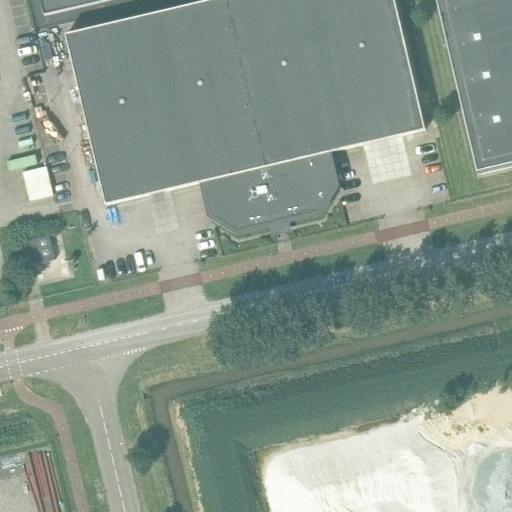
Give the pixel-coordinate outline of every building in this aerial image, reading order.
[(41,0),(45,16),(112,0),(41,0)] [(266,168),(226,0),(216,0),(66,36),(106,206),(203,183),(266,168)] [(394,0),(226,0),(266,168),(329,153),(426,131),(394,0)] [(511,0),(437,0),(479,176),(511,167),(511,0)] [(320,213),(337,186),(329,153),(266,168),(203,183),(211,216),(238,233),(320,213)] [(49,236),(28,241),(34,266),(55,261),(49,236)]
